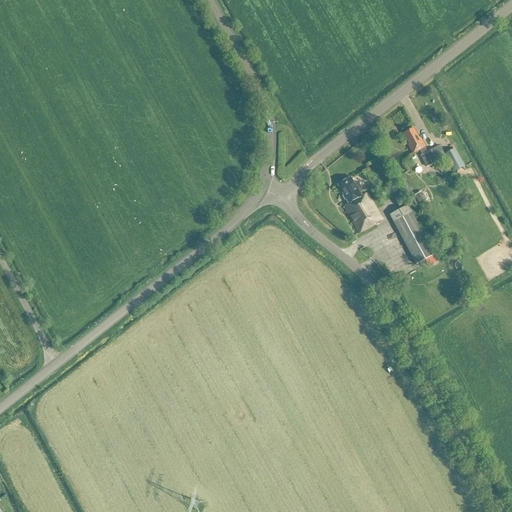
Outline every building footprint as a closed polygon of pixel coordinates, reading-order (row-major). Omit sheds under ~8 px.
[(420,139),(414,129),(404,134),(410,145),(409,146),(414,154),(421,151),(423,155),(421,156),(427,167),(441,160),(442,163),(448,160),(455,173),(466,167),(456,149),(445,155),(440,146),(429,152),(421,139),(420,139)] [(355,184),(352,179),(339,186),(349,204),(344,207),(358,235),(375,226),(375,225),(382,221),(368,194),(364,196),(362,193),(364,192),(358,182),(355,184)] [(422,191),(414,196),(419,205),(428,200),(422,191)] [(400,207),(405,204),(401,197),(395,200),(400,207)] [(417,265),(435,256),(408,206),(391,216),(417,265)]
